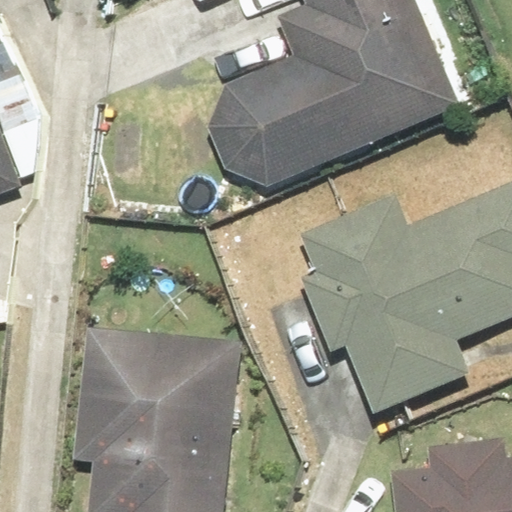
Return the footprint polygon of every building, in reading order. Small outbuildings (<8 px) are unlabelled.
[(214,130),(231,169),(274,184),(465,103),(420,0),(313,0),(316,5),(285,18),(302,58),(231,89),(214,130)] [(0,102),(0,198),(32,187),(0,102)] [(400,194),(309,235),(321,262),(305,269),(342,349),(358,342),(392,416),(482,375),(467,342),(511,321),(511,180),(414,225),(400,194)] [(231,511),(245,338),(93,326),(83,458),(100,459),(96,511),(231,511)] [(433,461),(396,465),(401,511),(511,511),(511,451),(509,432),(431,442),(433,461)]
